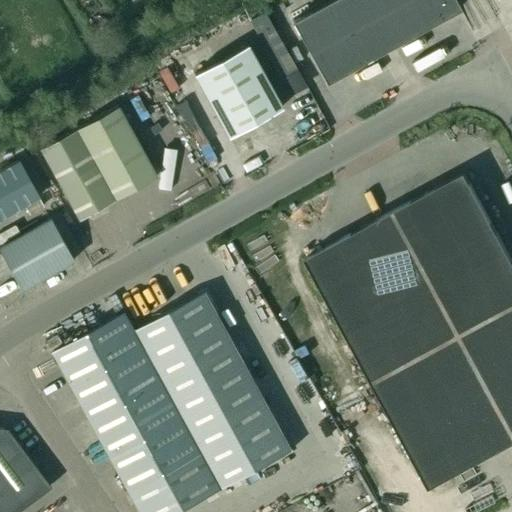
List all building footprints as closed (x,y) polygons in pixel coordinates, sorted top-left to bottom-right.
[(326,82),(460,8),(455,0),(328,0),(292,20),(326,82)] [(305,85),(268,17),(265,12),(250,20),(253,26),(290,93),(305,85)] [(194,73),(228,136),(282,106),(247,43),(194,73)] [(156,176),(117,105),(74,129),(114,199),(156,176)] [(163,123),(153,132),(176,156),(185,146),(163,123)] [(78,218),(114,199),(74,129),(39,148),(78,218)] [(0,170),(0,217),(38,196),(18,160),(0,170)] [(511,442),(511,260),(464,171),(305,257),(429,487),(511,442)] [(74,259),(50,217),(0,245),(0,251),(21,289),(74,259)] [(53,351),(131,491),(141,511),(177,511),(292,450),(205,291),(135,330),(125,312),(53,351)] [(0,511),(16,511),(50,487),(6,429),(0,427),(0,511)]
